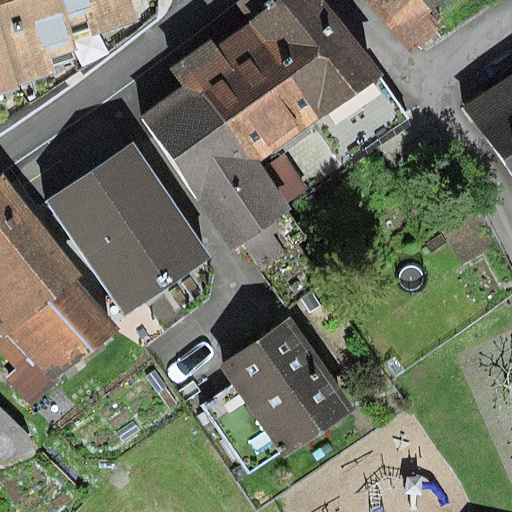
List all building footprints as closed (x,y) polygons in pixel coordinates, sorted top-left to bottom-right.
[(74,33),(61,0),(0,0),(0,28),(21,87),(58,76),(53,60),(80,52),(74,33)] [(142,24),(134,0),(61,0),(74,33),(93,27),(97,36),(142,24)] [(239,0),(234,4),(254,31),(320,123),(383,83),(324,0),(239,0)] [(443,0),(370,0),(411,47),(441,20),(431,11),(443,0)] [(0,95),(21,87),(0,28),(0,95)] [(170,69),(185,91),(207,91),(258,165),(315,126),(320,123),(254,31),(225,51),(216,38),(170,69)] [(511,71),(463,104),(511,177),(511,71)] [(320,123),(315,126),(340,163),(407,117),(383,83),(320,123)] [(185,91),(143,120),(204,207),(260,168),(258,165),(207,91),(185,91)] [(135,143),(47,203),(129,314),(212,263),(135,143)] [(260,168),(204,207),(232,253),(244,247),(284,219),(294,212),(260,168)] [(85,277),(6,177),(0,181),(0,334),(5,340),(10,336),(77,283),(85,277)] [(284,219),(244,247),(289,311),(328,284),(284,219)] [(77,283),(10,336),(54,383),(121,330),(77,283)] [(290,320),(221,366),(234,385),(202,407),(249,477),(282,454),(286,460),(354,414),(290,320)] [(0,468),(37,454),(31,438),(0,407),(0,468)]
